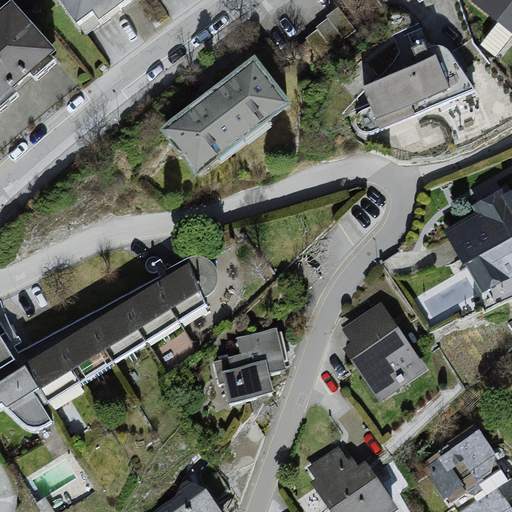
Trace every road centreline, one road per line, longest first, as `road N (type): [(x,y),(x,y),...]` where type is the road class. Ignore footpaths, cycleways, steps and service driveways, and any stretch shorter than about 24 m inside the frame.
road 1 (residential): [(390,178),(353,170),(102,236),(0,280)]
road 2 (residential): [(253,511),(328,305),(383,242),(402,206),(390,178)]
road 3 (residential): [(0,187),(234,0)]
road 4 (residential): [(390,178),(436,170),(511,138)]
